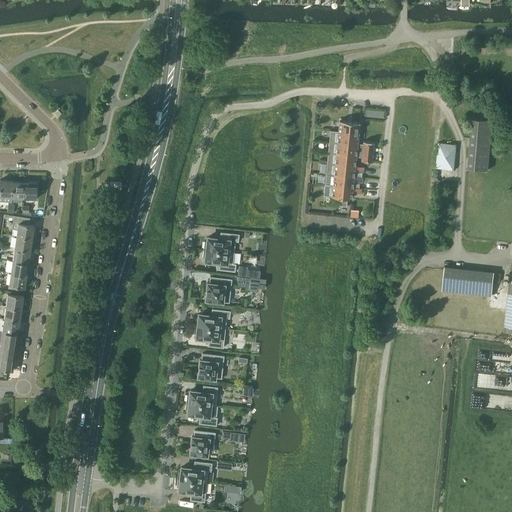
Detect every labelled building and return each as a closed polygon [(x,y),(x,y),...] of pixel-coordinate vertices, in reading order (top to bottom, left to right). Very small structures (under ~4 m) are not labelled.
[(467,169),(488,170),(493,120),(474,118),(474,119),(467,169)] [(358,133),(359,122),(339,120),(338,131),(358,133)] [(358,133),(338,131),(330,130),(329,141),(357,144),(357,143),(358,133)] [(357,144),(329,141),(327,151),(356,154),(357,144)] [(363,143),(357,143),(357,144),(356,154),(358,154),(358,155),(361,155),(361,159),(371,160),(373,142),(363,141),(363,143)] [(327,151),(326,163),(354,166),(356,154),(327,151)] [(363,167),(354,166),(326,163),(325,174),(353,176),(354,171),(363,172),(363,167)] [(362,177),(353,176),(325,174),(324,184),(352,187),(353,181),(361,182),(362,177)] [(0,201),(8,201),(11,202),(12,180),(12,181),(0,179),(0,201)] [(11,202),(22,202),(22,197),(23,197),(24,181),(12,181),(12,180),(11,202)] [(24,181),(23,197),(35,198),(36,198),(36,196),(36,193),(37,182),(36,182),(25,181),(24,181)] [(324,184),(323,196),(335,197),(334,205),(346,206),(347,198),(351,198),(352,192),(360,193),(361,188),(352,187),(324,184)] [(13,215),(11,228),(17,229),(16,235),(32,238),(32,237),(34,237),(35,231),(33,231),(34,226),(34,225),(28,224),(29,218),(13,215)] [(204,241),(203,248),(233,252),(235,241),(238,241),(239,234),(220,232),(220,238),(207,237),(206,241),(204,241)] [(16,235),(14,248),(30,250),(32,238),(16,235)] [(14,248),(12,260),(28,262),(30,250),(14,248)] [(203,248),(202,256),(205,256),(204,261),(217,262),(216,269),(234,271),(235,264),(232,263),(233,252),(203,248)] [(11,272),(27,274),(26,274),(27,267),(28,263),(28,262),(12,260),(11,272)] [(503,331),(511,332),(511,260),(503,331)] [(444,266),(442,290),(492,296),(493,282),(499,282),(500,274),(494,273),(494,272),(444,266)] [(238,275),(245,276),(246,269),(246,268),(239,267),(238,275)] [(9,284),(8,285),(25,287),(25,286),(26,279),(26,276),(26,275),(27,275),(27,274),(11,272),(9,284)] [(205,294),(205,299),(228,302),(231,279),(209,276),(208,283),(207,283),(206,288),(205,288),(205,294)] [(238,276),(236,286),(248,287),(258,288),(259,288),(260,288),(264,289),(265,279),(261,279),(260,279),(238,276)] [(7,294),(5,306),(22,308),(21,308),(23,296),(7,293),(7,294)] [(5,306),(4,318),(20,321),(20,320),(21,309),(22,308),(5,306)] [(196,317),(195,325),(226,329),(227,318),(230,318),(231,311),(213,308),(212,315),(199,313),(199,318),(196,317)] [(4,318),(2,330),(18,333),(18,332),(19,324),(19,322),(19,321),(20,321),(4,318)] [(226,329),(195,325),(195,333),(197,333),(196,337),(209,339),(208,344),(208,345),(223,347),(226,329)] [(2,330),(0,342),(16,345),(18,333),(2,330)] [(0,355),(14,357),(16,345),(0,342),(0,355)] [(198,370),(197,376),(213,378),(213,377),(221,377),(223,355),(202,353),(201,359),(199,359),(198,365),(197,370),(198,370)] [(0,367),(1,368),(12,370),(12,369),(14,357),(0,355),(0,367)] [(186,394),(185,401),(215,405),(217,386),(202,385),(202,391),(189,390),(189,394),(186,394)] [(215,405),(185,401),(185,409),(187,410),(187,414),(199,415),(198,423),(216,425),(217,416),(214,416),(215,405)] [(0,411),(0,442),(11,443),(11,438),(2,437),(3,411),(0,411)] [(190,447),(190,453),(207,455),(207,447),(213,448),(215,432),(194,430),(194,436),(192,436),(191,442),(190,447)] [(222,431),(221,437),(229,438),(229,440),(238,441),(243,442),(244,433),(239,433),(230,431),(222,431)] [(178,470),(177,478),(206,482),(207,470),(210,471),(211,462),(194,460),(193,468),(181,467),(180,471),(178,470)] [(206,482),(177,478),(176,486),(178,486),(178,490),(190,492),(189,499),(204,501),(206,482)] [(225,484),(224,491),(240,492),(240,486),(225,484)]
